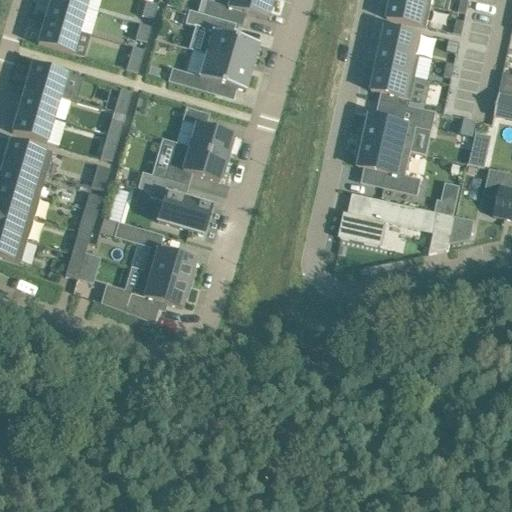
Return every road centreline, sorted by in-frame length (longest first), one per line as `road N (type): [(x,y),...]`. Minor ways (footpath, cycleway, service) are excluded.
road 1 (residential): [(0,296),(139,352),(168,354),(204,332),(303,0)]
road 2 (residential): [(369,0),(312,252),(317,278),(341,292),(511,259)]
